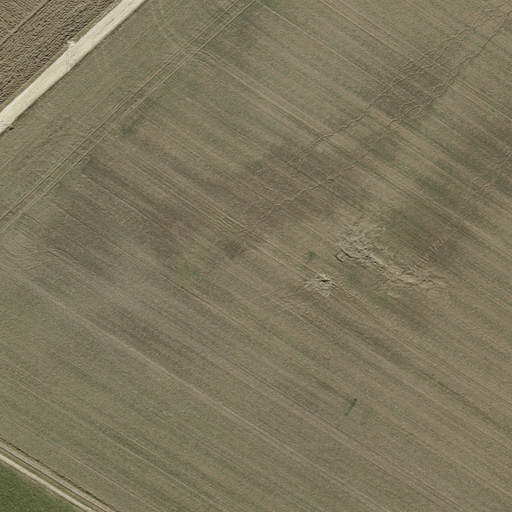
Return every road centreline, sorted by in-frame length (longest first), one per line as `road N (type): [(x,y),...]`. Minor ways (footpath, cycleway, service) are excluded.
road 1 (track): [(133,0),(0,122)]
road 2 (track): [(105,511),(0,445)]
